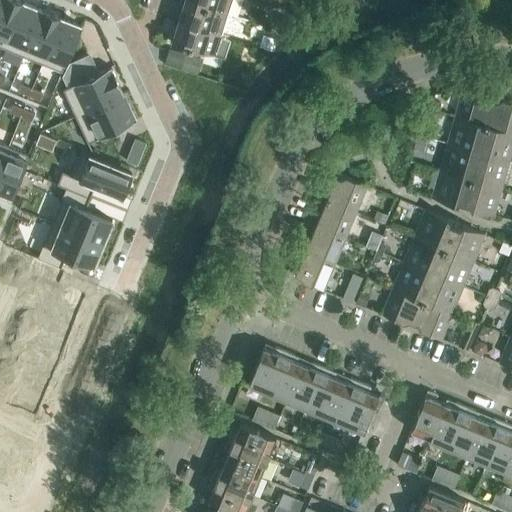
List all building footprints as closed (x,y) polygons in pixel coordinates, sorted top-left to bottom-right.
[(20,0),(1,0),(0,3),(0,45),(4,48),(23,1),(20,0)] [(183,0),(177,20),(223,35),(224,30),(220,29),(225,13),(183,0)] [(183,0),(225,13),(229,0),(183,0)] [(23,1),(4,48),(23,55),(42,9),(23,1)] [(42,9),(23,55),(42,63),(61,16),(42,9)] [(61,16),(42,63),(62,71),(80,24),(61,16)] [(277,17),(273,29),(283,32),(287,20),(277,17)] [(223,35),(177,20),(170,41),(212,55),(217,38),(221,39),(223,35)] [(263,34),(259,45),(266,48),(272,50),(275,41),(276,38),(263,34)] [(69,63),(61,76),(66,86),(98,71),(90,53),(69,63)] [(183,53),(179,64),(194,69),(198,58),(183,53)] [(111,66),(62,89),(75,116),(123,93),(111,66)] [(20,83),(17,90),(28,95),(31,87),(20,83)] [(31,87),(28,95),(39,99),(42,92),(31,87)] [(430,197),(453,203),(458,200),(467,202),(470,207),(492,214),(511,144),(511,101),(500,98),(496,100),(487,97),(485,94),(462,87),(430,197)] [(123,93),(75,116),(88,143),(136,120),(135,120),(123,93)] [(432,99),(430,107),(438,109),(440,101),(432,99)] [(12,103),(9,111),(20,115),(23,108),(12,103)] [(23,108),(20,115),(31,120),(34,112),(23,108)] [(417,132),(417,133),(430,136),(433,125),(421,121),(417,132)] [(40,133),(35,144),(51,151),(56,139),(40,133)] [(417,135),(414,147),(423,150),(427,138),(417,135)] [(134,138),(128,153),(139,158),(146,143),(134,138)] [(0,166),(8,146),(4,144),(0,142),(0,166)] [(8,146),(0,166),(0,191),(11,196),(28,153),(8,146)] [(62,170),(57,184),(65,187),(89,197),(94,185),(121,196),(131,172),(80,151),(71,174),(62,170)] [(335,174),(325,198),(355,210),(366,184),(344,174),(340,176),(335,174)] [(65,187),(51,223),(102,243),(112,219),(84,208),(89,197),(65,187)] [(314,224),(345,236),(355,210),(325,198),(314,224)] [(381,313),(403,322),(408,320),(416,324),(418,328),(441,337),(484,233),(461,223),(457,225),(448,222),(447,217),(424,208),(381,313)] [(376,210),(373,218),(384,222),(388,214),(376,210)] [(51,223),(37,257),(61,267),(65,255),(93,266),(102,243),(51,223)] [(303,250),(334,262),(345,236),(314,224),(303,250)] [(371,259),(375,261),(379,260),(385,245),(383,241),(380,240),(371,259)] [(502,241),(498,250),(508,254),(511,245),(502,241)] [(334,262),(303,250),(294,273),(299,275),(300,280),(323,289),(334,262)] [(347,285),(342,297),(352,301),(357,289),(347,285)] [(482,303),(484,306),(491,309),(494,307),(500,293),(499,289),(492,286),(488,288),(482,303)] [(360,290),(355,302),(363,306),(368,294),(360,290)] [(8,324),(3,339),(24,347),(29,337),(60,349),(69,326),(27,309),(20,328),(8,324)] [(469,319),(458,345),(457,345),(468,349),(479,323),(469,319)] [(511,329),(499,362),(511,367),(511,329)] [(3,339),(0,345),(0,355),(7,359),(0,376),(0,378),(42,395),(50,372),(20,359),(24,347),(3,339)] [(272,350),(262,346),(247,382),(362,429),(377,393),(367,389),(369,385),(349,377),(348,381),(329,374),(331,370),(311,362),(310,366),(291,358),(293,354),(274,346),(272,350)] [(0,407),(1,406),(32,419),(42,395),(0,378),(0,407)] [(511,471),(511,430),(510,430),(511,425),(492,417),(490,421),(472,414),(474,409),(454,401),(453,406),(434,398),(436,394),(427,390),(425,394),(424,393),(409,429),(511,471)] [(251,419),(274,428),(279,414),(257,405),(251,419)] [(226,440),(229,441),(266,456),(267,453),(274,436),(239,422),(235,432),(230,430),(226,440)] [(311,444),(334,453),(339,439),(317,430),(311,444)] [(0,459),(13,465),(22,442),(0,432),(0,459)] [(266,456),(229,441),(226,440),(222,449),(227,451),(223,460),(258,475),(266,456)] [(399,452),(394,465),(403,468),(408,455),(399,452)] [(0,459),(0,487),(4,489),(13,465),(0,459)] [(302,471),(311,475),(316,462),(307,459),(302,471)] [(214,468),(211,477),(250,494),(258,475),(223,460),(219,470),(214,468)] [(435,465),(429,479),(451,488),(457,475),(435,465)] [(311,475),(302,471),(297,484),(306,488),(311,475)] [(207,500),(215,503),(216,502),(239,511),(242,511),(243,511),(250,494),(211,477),(207,487),(211,489),(207,500)] [(415,503),(436,511),(457,511),(462,499),(427,484),(423,495),(419,493),(415,503)] [(511,497),(494,490),(489,504),(508,511),(511,511),(511,497)] [(294,497),(288,510),(293,511),(297,511),(303,501),(294,497)] [(208,510),(206,511),(243,511),(242,511),(239,511),(216,502),(215,503),(212,511),(208,510)] [(436,511),(415,503),(410,511),(436,511)]
